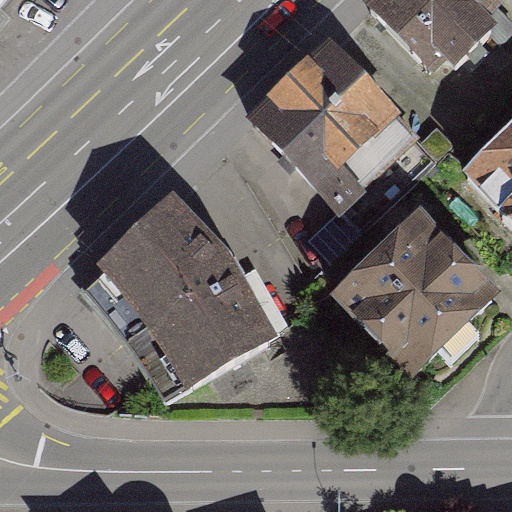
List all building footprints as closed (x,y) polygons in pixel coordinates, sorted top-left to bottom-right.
[(0,0),(0,14),(12,0),(0,0)] [(482,0),(381,0),(362,18),(437,99),(511,31),(482,0)] [(409,133),(333,53),(249,133),(325,213),(409,133)] [(511,142),(468,185),(511,230),(511,142)] [(168,217),(99,284),(182,404),(272,353),(229,276),(168,217)] [(511,328),(511,312),(433,229),(343,314),(429,406),(511,328)]
